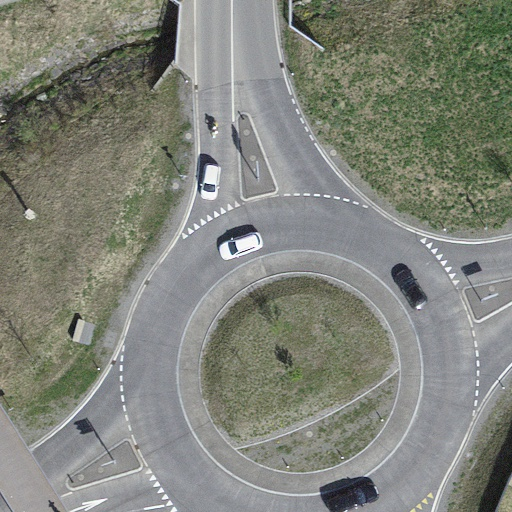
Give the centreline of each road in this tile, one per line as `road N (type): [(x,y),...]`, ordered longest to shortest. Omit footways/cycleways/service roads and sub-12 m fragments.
road 1 (secondary): [(269,230),(208,258),(165,311),(150,376),(165,442)]
road 2 (tertiary): [(269,230),(239,95),(235,0)]
road 3 (secondary): [(361,511),(414,474),(436,439),(448,400),(439,320)]
road 4 (secondary): [(439,320),(388,255),(311,227),(269,230)]
road 5 (secondary): [(16,511),(165,442)]
